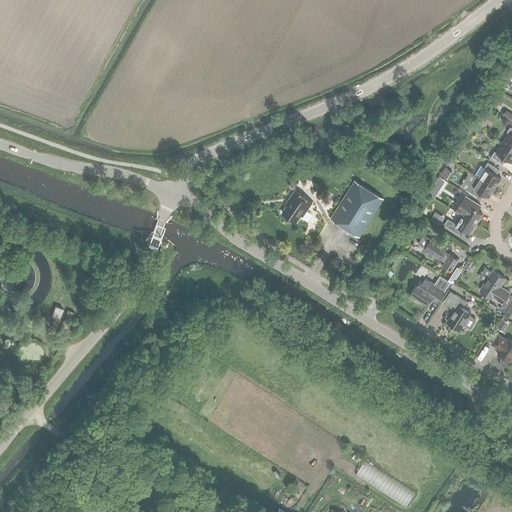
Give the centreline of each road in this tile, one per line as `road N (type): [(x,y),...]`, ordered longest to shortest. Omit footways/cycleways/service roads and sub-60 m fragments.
road 1 (unclassified): [(174,194),(198,158),(362,93),(498,0)]
road 2 (unclassified): [(0,448),(119,308),(174,194)]
road 3 (tertiary): [(365,319),(174,194)]
road 4 (tertiary): [(174,194),(0,145)]
road 5 (track): [(178,511),(29,413)]
road 6 (tertiary): [(511,412),(365,319)]
road 7 (residential): [(511,389),(377,301)]
